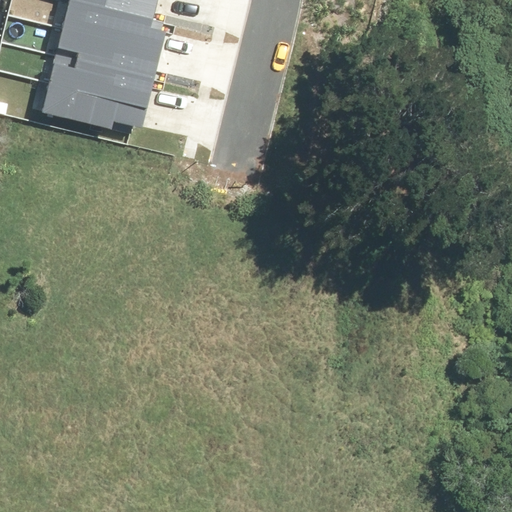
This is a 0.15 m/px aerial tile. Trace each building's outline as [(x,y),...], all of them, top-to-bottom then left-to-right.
[(85,0),(68,0),(62,27),(161,52),(166,32),(161,31),(163,23),(152,20),(153,17),(85,0)] [(85,0),(153,17),(157,0),(85,0)] [(62,27),(55,54),(154,78),(161,52),(62,27)] [(48,82),(147,107),(154,78),(55,54),(48,82)] [(40,112),(131,134),(133,125),(142,128),(147,107),(48,82),(40,112)]
